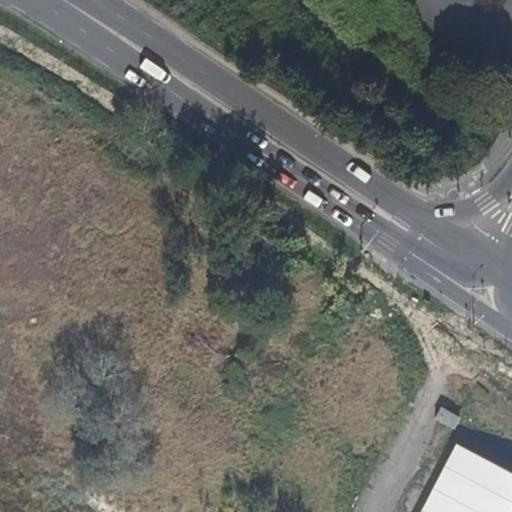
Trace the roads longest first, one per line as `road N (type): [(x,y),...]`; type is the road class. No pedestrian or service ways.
road 1 (primary): [(79,9),(211,133),(435,278)]
road 2 (primary): [(396,203),(235,95),(79,9)]
road 3 (primary): [(511,180),(454,212),(396,203)]
road 4 (primary): [(496,270),(396,203)]
